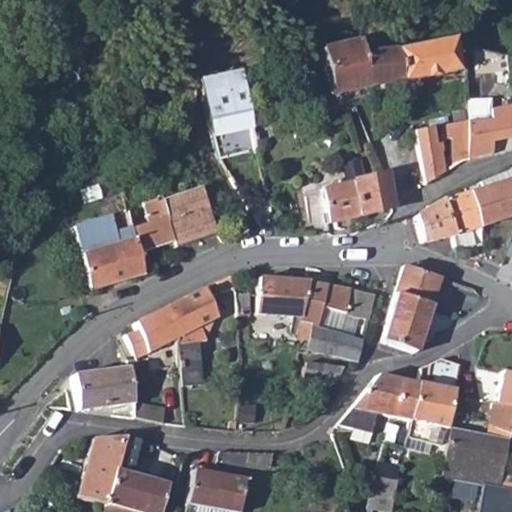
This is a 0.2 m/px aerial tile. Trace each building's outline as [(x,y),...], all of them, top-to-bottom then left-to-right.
[(451,40),(393,51),(400,83),(401,84),(458,73),(451,40)] [(356,43),(317,52),(330,95),(400,83),(393,51),(359,56),(356,43)] [(238,73),(199,81),(210,134),(250,124),(247,111),(238,73)] [(308,81),(295,83),(297,94),(310,91),(308,81)] [(465,106),(466,121),(466,161),(491,155),(490,143),(511,138),(511,106),(488,111),(487,101),(465,106)] [(261,108),(247,111),(250,124),(251,129),(265,125),(261,108)] [(466,161),(466,121),(441,126),(442,140),(450,139),(451,169),(459,163),(466,161)] [(437,166),(430,129),(411,133),(423,186),(443,174),(441,165),(437,166)] [(481,189),(467,194),(478,229),(511,217),(511,175),(511,170),(477,184),(481,189)] [(384,176),(318,191),(326,225),(392,210),(384,176)] [(183,188),(141,204),(148,227),(130,231),(134,246),(136,255),(173,243),(175,249),(215,236),(199,189),(185,194),(183,188)] [(467,194),(441,202),(452,236),(478,229),(467,194)] [(420,244),(422,245),(452,236),(441,202),(413,218),(413,219),(413,220),(420,244)] [(125,213),(71,228),(80,261),(134,246),(130,231),(125,213)] [(88,292),(142,276),(136,255),(134,246),(80,261),(88,292)] [(402,267),(393,296),(428,307),(437,279),(402,267)] [(297,318),(298,318),(304,284),(256,280),(254,316),(297,318)] [(297,318),(296,321),(309,325),(324,288),(304,284),(298,318),(297,318)] [(324,288),(309,325),(339,333),(342,316),(366,321),(372,298),(324,288)] [(202,290),(163,309),(174,340),(179,388),(200,386),(195,345),(203,344),(198,328),(214,320),(202,290)] [(245,296),(232,297),(235,319),(247,317),(245,296)] [(393,296),(379,343),(412,354),(414,353),(428,307),(393,296)] [(163,309),(132,325),(136,332),(123,337),(134,364),(135,363),(132,356),(145,355),(174,340),(163,309)] [(296,321),(297,342),(307,344),(308,328),(309,325),(296,321)] [(308,328),(307,344),(307,353),(331,358),(335,335),(309,328),(308,328)] [(335,335),(331,358),(356,362),(361,342),(335,335)] [(408,422),(405,440),(439,447),(442,429),(446,430),(458,367),(447,364),(438,361),(427,366),(424,386),(416,384),(408,422)] [(340,369),(305,364),(302,382),(333,385),(340,369)] [(127,370),(70,378),(75,413),(133,405),(127,370)] [(511,375),(499,373),(493,404),(511,409),(511,375)] [(375,377),(335,427),(369,435),(373,416),(408,422),(416,384),(375,377)] [(511,414),(511,409),(493,404),(489,427),(491,429),(508,436),(511,414)] [(447,430),(438,480),(481,487),(476,511),(511,511),(511,509),(511,491),(498,488),(507,441),(447,430)] [(90,441),(75,499),(102,507),(121,440),(90,441)] [(121,440),(102,507),(100,511),(157,511),(164,486),(127,476),(135,443),(121,440)] [(189,472),(182,511),(236,511),(245,464),(247,455),(216,454),(212,476),(189,472)] [(271,456),(247,455),(245,464),(269,469),(271,456)] [(397,469),(377,464),(374,479),(394,484),(397,469)] [(365,509),(379,511),(389,511),(396,484),(394,484),(374,479),(372,478),(365,509)]
